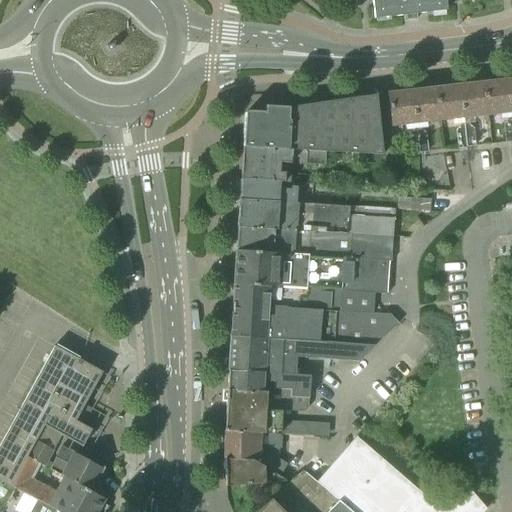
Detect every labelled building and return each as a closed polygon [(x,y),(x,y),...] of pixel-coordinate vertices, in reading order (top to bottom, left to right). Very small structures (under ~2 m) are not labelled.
[(445,0),(371,0),(374,19),(404,16),(405,21),(417,20),(416,15),(446,11),(445,0)] [(487,117),(507,115),(511,114),(511,79),(483,83),(487,117)] [(439,122),(461,120),(467,119),(487,117),(483,83),(435,89),(439,122)] [(391,128),(412,126),(420,125),(439,122),(435,89),(387,94),(391,128)] [(376,96),(289,109),(265,107),(264,113),(247,112),(244,115),(242,149),(306,152),(325,153),(345,154),(357,155),(383,156),(376,96)] [(511,120),(508,121),(507,121),(506,122),(503,125),(505,143),(505,144),(510,143),(511,143),(511,120)] [(465,126),(467,148),(475,147),(473,129),(469,126),(468,126),(468,125),(465,126)] [(458,149),(467,148),(465,126),(461,126),(460,126),(455,131),(458,149)] [(408,137),(410,155),(420,153),(416,131),(412,132),(408,137)] [(421,131),(416,131),(420,153),(427,152),(426,135),(421,131)] [(242,149),(240,181),(279,183),(289,184),(290,174),(279,174),(280,164),(324,166),(325,153),(306,152),(242,149)] [(357,164),(357,155),(345,154),(344,163),(357,164)] [(240,181),(238,202),(295,205),(296,199),(296,190),(288,189),(288,193),(278,192),(279,183),(240,181)] [(429,211),(429,199),(397,198),(396,210),(429,211)] [(295,205),(238,202),(237,226),(392,237),(394,212),(322,206),(295,205)] [(235,252),(389,262),(391,263),(392,237),(237,226),(235,252)] [(233,286),(374,294),(385,294),(389,262),(235,252),(233,286)] [(233,286),(231,306),(229,338),(372,347),(396,322),(389,315),(373,314),(374,294),(233,286)] [(229,338),(227,369),(223,432),(277,434),(279,412),(302,412),(304,412),(306,410),(307,408),(308,399),(309,376),(295,375),(296,358),(357,363),(372,347),(229,338)] [(0,444),(0,481),(4,484),(19,455),(25,458),(33,440),(53,451),(61,437),(82,447),(91,431),(75,422),(102,373),(54,346),(0,444)] [(279,437),(279,436),(279,435),(277,434),(223,432),(224,459),(250,460),(278,477),(286,464),(278,460),(279,449),(280,449),(281,437),(279,437)] [(442,511),(439,511),(356,436),(318,483),(338,501),(351,511),(483,511),(486,510),(469,490),(442,511)] [(25,458),(40,466),(40,465),(62,477),(97,495),(102,485),(96,482),(103,468),(61,448),(53,464),(48,461),(53,451),(33,440),(25,458)] [(40,466),(25,458),(19,455),(4,484),(36,501),(57,511),(104,511),(107,508),(99,500),(101,497),(97,495),(62,477),(55,491),(31,478),(36,470),(37,470),(40,466)] [(287,482),(278,477),(250,460),(224,459),(225,488),(287,482)] [(327,511),(338,501),(318,483),(303,470),(289,483),(256,511),(327,511)] [(57,511),(36,501),(29,511),(57,511)] [(351,511),(338,501),(327,511),(351,511)]
